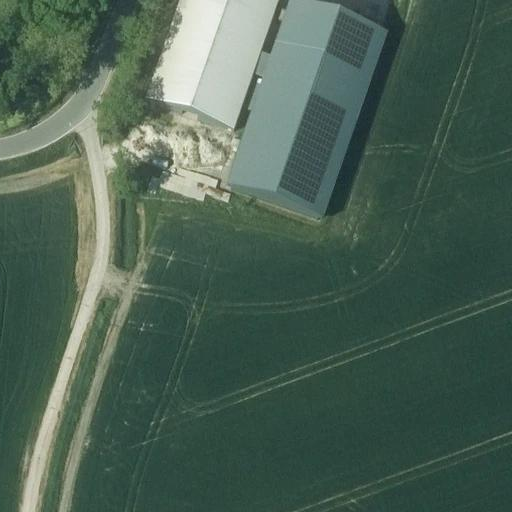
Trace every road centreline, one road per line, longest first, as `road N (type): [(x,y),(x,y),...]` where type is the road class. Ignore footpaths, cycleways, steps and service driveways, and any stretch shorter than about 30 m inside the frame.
road 1 (unknown): [(93,89),(102,262),(30,511)]
road 2 (tertiary): [(0,148),(44,130),(93,89),(129,0)]
